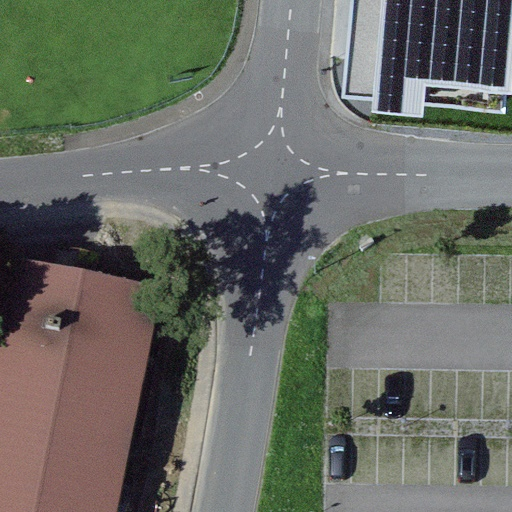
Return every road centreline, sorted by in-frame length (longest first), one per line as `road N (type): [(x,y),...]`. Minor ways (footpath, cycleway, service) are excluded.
road 1 (unclassified): [(273,175),(225,511)]
road 2 (residential): [(0,186),(188,170),(273,175)]
road 3 (residential): [(273,175),(511,174)]
road 4 (unclassified): [(291,0),(273,175)]
